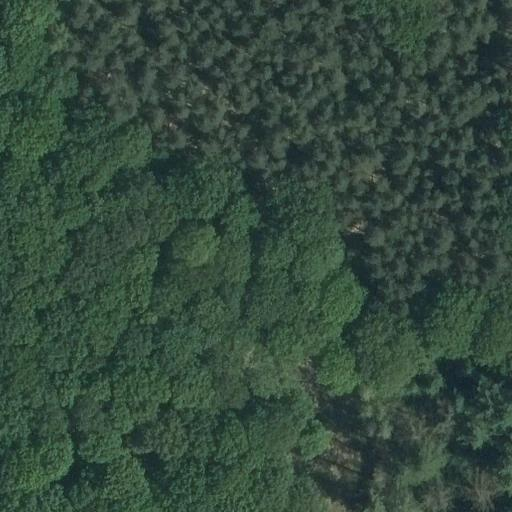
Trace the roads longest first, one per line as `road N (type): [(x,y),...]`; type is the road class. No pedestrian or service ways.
road 1 (track): [(511,322),(0,408)]
road 2 (track): [(47,0),(0,139)]
